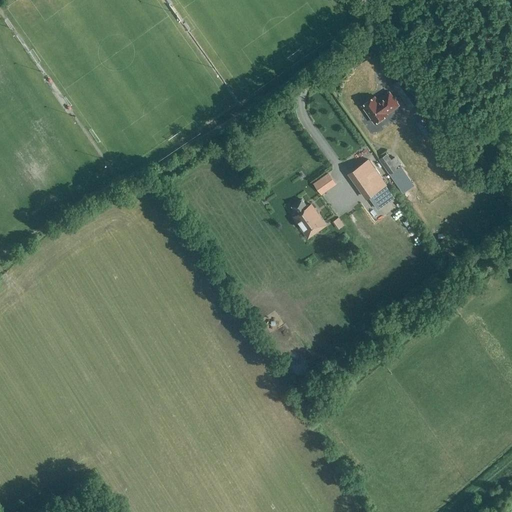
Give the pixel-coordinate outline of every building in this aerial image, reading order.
[(392,85),(408,108),(409,109),(421,100),(404,76),(392,85)] [(400,105),(389,91),(378,99),(375,95),(361,105),(374,124),(400,105)] [(426,102),(422,104),(429,115),(433,112),(426,102)] [(430,144),(422,146),(424,153),(432,151),(430,144)] [(391,159),(387,153),(379,159),(390,174),(402,166),(395,156),(391,159)] [(369,159),(352,171),(370,196),(387,184),(369,159)] [(414,187),(406,174),(394,182),(403,195),(414,187)] [(331,205),(320,187),(312,192),(324,210),(331,205)] [(383,204),(387,201),(381,192),(377,195),(383,204)] [(302,198),(291,206),(297,214),(292,217),(308,239),(327,225),(312,203),(308,206),(302,198)] [(338,217),(333,221),(338,229),(343,225),(338,217)]
